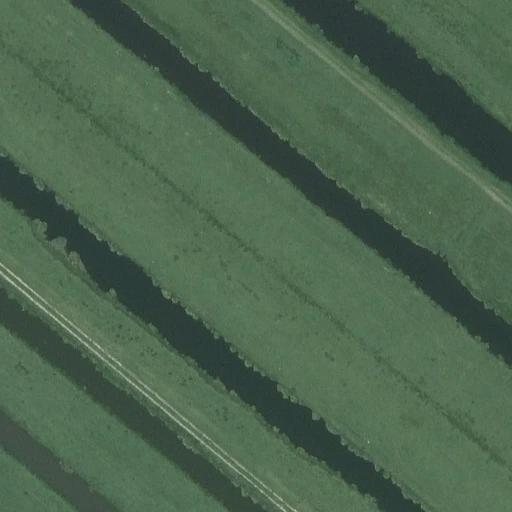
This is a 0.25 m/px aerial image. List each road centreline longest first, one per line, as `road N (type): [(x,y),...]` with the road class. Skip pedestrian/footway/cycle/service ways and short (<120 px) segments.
road 1 (track): [(289,511),(0,272)]
road 2 (track): [(511,212),(254,0)]
